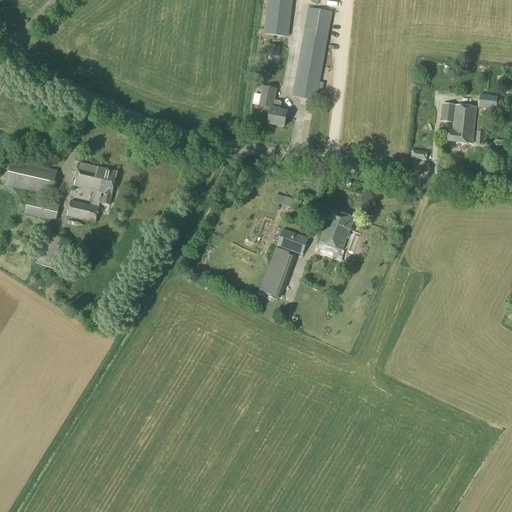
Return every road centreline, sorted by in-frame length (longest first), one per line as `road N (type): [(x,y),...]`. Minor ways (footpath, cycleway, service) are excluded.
road 1 (tertiary): [(511,194),(359,178),(174,136),(86,99),(0,46)]
road 2 (unknown): [(327,171),(345,0)]
road 3 (unknown): [(299,0),(286,100),(292,163)]
